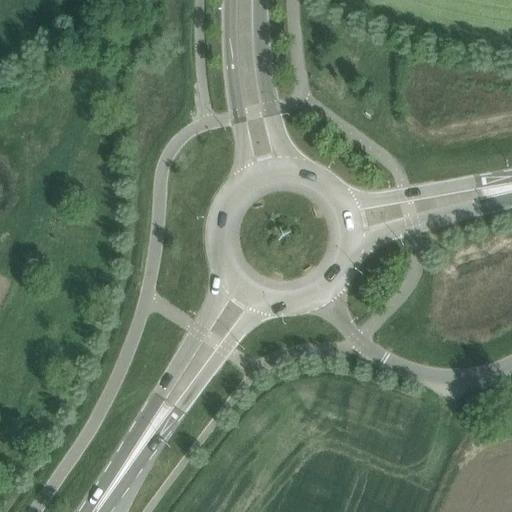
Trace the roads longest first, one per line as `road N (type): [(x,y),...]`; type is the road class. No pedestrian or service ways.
road 1 (unclassified): [(511,364),(453,378),(415,374),(358,340),(320,292)]
road 2 (secondary): [(229,0),(248,182)]
road 3 (primary): [(149,430),(272,301)]
road 4 (primary): [(233,277),(149,430)]
road 5 (secondary): [(290,171),(271,109),(262,0)]
road 6 (primary): [(511,179),(340,201)]
road 7 (primary): [(348,253),(511,198)]
